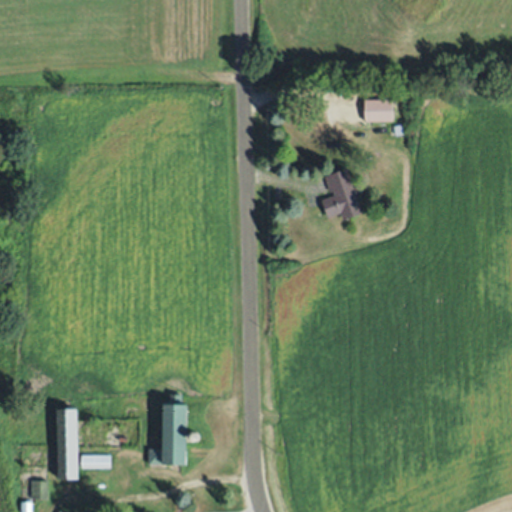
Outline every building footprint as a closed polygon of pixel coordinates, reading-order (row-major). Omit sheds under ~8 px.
[(365,100),(392,100),(392,121),(365,121),(365,100)] [(394,125),(403,124),(405,133),(396,135),(394,125)] [(346,167),(363,213),(343,221),(340,213),(328,217),(321,199),(332,195),(325,175),(346,167)] [(188,465),(149,465),(149,449),(164,449),(164,406),(170,406),(170,392),(179,392),(179,406),(188,406),(188,465)] [(57,408),(78,407),(78,480),(57,480),(57,408)] [(82,454),(111,454),(111,467),(82,467),(82,454)] [(47,481),(47,498),(31,497),(31,481),(47,481)] [(33,500),(33,511),(22,511),(22,500),(33,500)]
